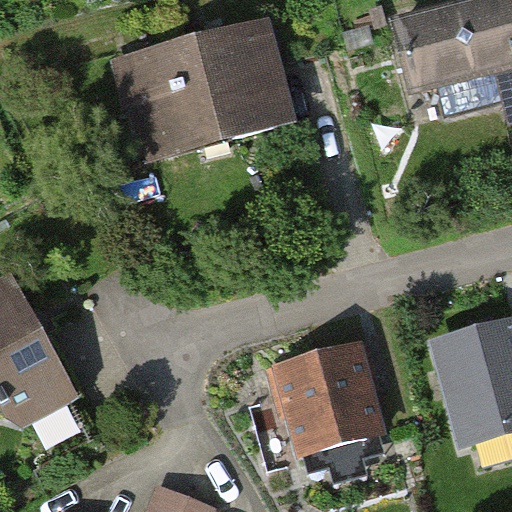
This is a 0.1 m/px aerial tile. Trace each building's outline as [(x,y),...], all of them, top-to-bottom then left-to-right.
[(511,0),(476,0),(479,9),(407,28),(428,106),(502,86),(511,122),(511,0)] [(155,175),(301,134),(272,30),(126,71),(155,175)] [(27,276),(0,289),(0,432),(16,425),(24,441),(92,408),(27,276)] [(511,328),(435,351),(465,453),(511,439),(511,328)] [(377,353),(281,375),(302,468),(398,446),(377,353)] [(203,511),(165,496),(158,511),(203,511)]
